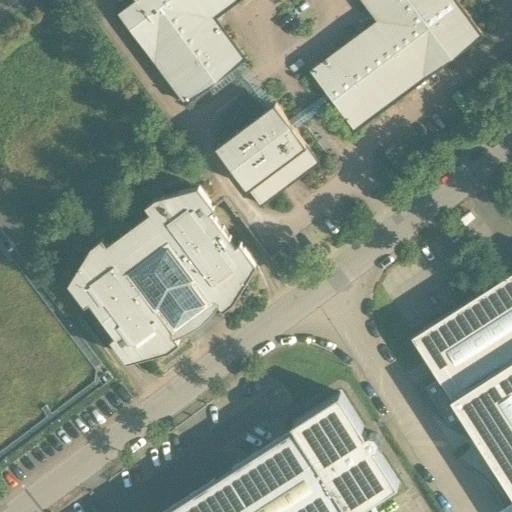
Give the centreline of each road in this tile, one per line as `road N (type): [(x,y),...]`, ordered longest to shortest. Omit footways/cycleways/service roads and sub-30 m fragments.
road 1 (unclassified): [(324,288),(15,511)]
road 2 (unclassified): [(324,288),(465,511)]
road 3 (unclassified): [(511,145),(324,288)]
